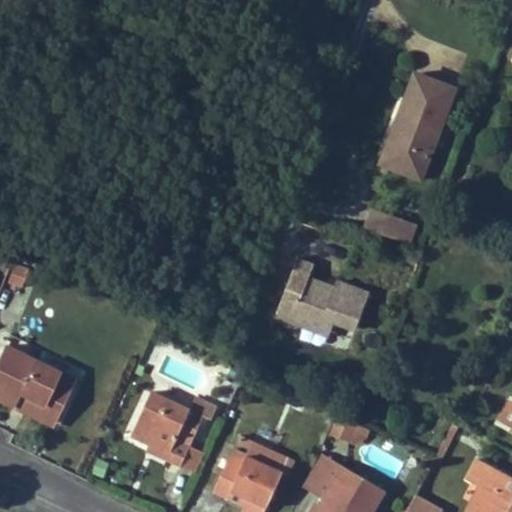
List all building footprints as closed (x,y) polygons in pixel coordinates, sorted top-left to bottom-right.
[(457,87),(417,72),(396,128),(403,131),(390,165),(422,177),(457,87)] [(383,163),(390,165),(403,131),(396,128),(383,163)] [(366,231),(409,246),(416,226),(374,210),(366,231)] [(313,264),(296,258),(273,317),(300,327),(304,318),(320,325),(323,318),(332,322),(353,330),(367,293),(336,281),(334,286),(331,291),(324,289),(326,283),(308,276),(313,264)] [(324,289),(331,291),(334,286),(326,283),(324,289)] [(326,337),(332,322),(323,318),(320,325),(304,318),(300,327),(326,337)] [(0,357),(0,398),(16,406),(18,402),(26,406),(24,411),(48,422),(55,406),(64,410),(73,390),(58,383),(63,373),(6,345),(0,357)] [(63,373),(58,383),(73,390),(78,380),(63,373)] [(151,392),(133,435),(150,443),(170,452),(167,458),(182,465),(205,415),(213,419),(219,406),(197,396),(191,410),(151,392)] [(26,406),(18,402),(16,406),(24,411),(26,406)] [(56,426),(64,410),(55,406),(48,422),(56,426)] [(336,417),(328,437),(360,449),(367,429),(336,417)] [(150,443),(147,449),(167,458),(170,452),(150,443)] [(228,460),(215,492),(246,507),(249,499),(256,502),(267,507),(283,472),(247,455),(242,465),(228,460)] [(474,502),(468,511),(511,511),(511,474),(481,458),(469,479),(475,482),(482,487),(474,502)] [(371,511),(384,490),(345,466),(317,511),(371,511)] [(482,487),(475,482),(467,498),(474,502),(482,487)] [(407,511),(443,511),(444,511),(416,496),(407,511)] [(249,499),(246,507),(253,510),(256,502),(249,499)]
